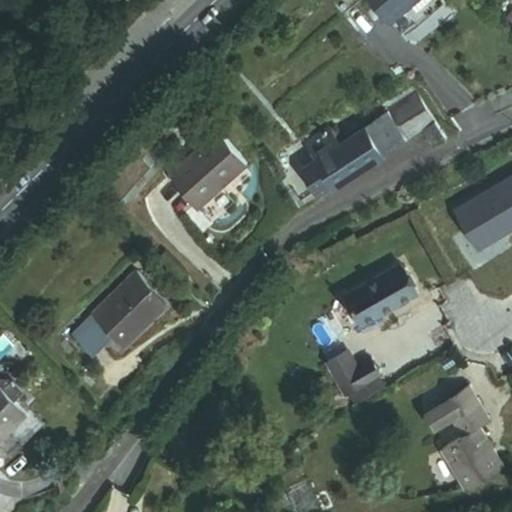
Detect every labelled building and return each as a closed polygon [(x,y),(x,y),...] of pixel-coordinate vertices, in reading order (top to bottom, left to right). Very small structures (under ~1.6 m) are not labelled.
[(371,0),(388,20),(412,0),(371,0)] [(306,149),(290,159),(306,183),(320,174),(324,180),(413,120),(427,140),(438,133),(405,84),(335,132),(324,116),(296,134),(306,149)] [(222,136),(174,181),(202,212),(251,166),(222,136)] [(399,266),(345,298),(362,326),(416,295),(399,266)] [(134,270),(70,339),(90,357),(110,335),(121,345),(164,297),(134,270)] [(346,354),(327,365),(344,396),(378,376),(369,359),(354,368),(346,354)] [(0,382),(0,430),(24,405),(13,394),(20,387),(9,375),(1,384),(0,382)] [(378,376),(344,396),(351,407),(385,388),(378,376)] [(470,386),(443,406),(453,419),(466,438),(446,452),(474,490),(509,466),(482,427),(493,419),(470,386)] [(453,419),(443,406),(427,417),(437,431),(453,419)]
